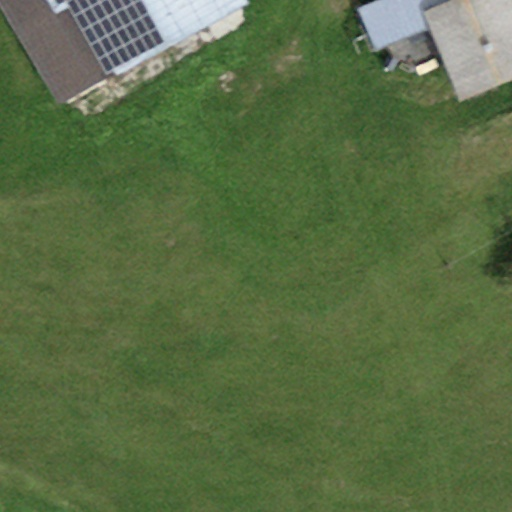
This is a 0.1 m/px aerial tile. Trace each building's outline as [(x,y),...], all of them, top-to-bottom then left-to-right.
[(56,15),(47,0),(0,0),(0,10),(57,111),(118,77),(78,4),(56,15)] [(251,4),(249,0),(47,0),(56,15),(78,4),(118,77),(251,4)] [(403,41),(386,0),(379,0),(357,9),(374,52),(403,41)] [(386,0),(403,41),(430,30),(423,12),(451,0),(386,0)] [(511,0),(451,0),(423,12),(430,30),(460,102),(511,80),(511,0)]
